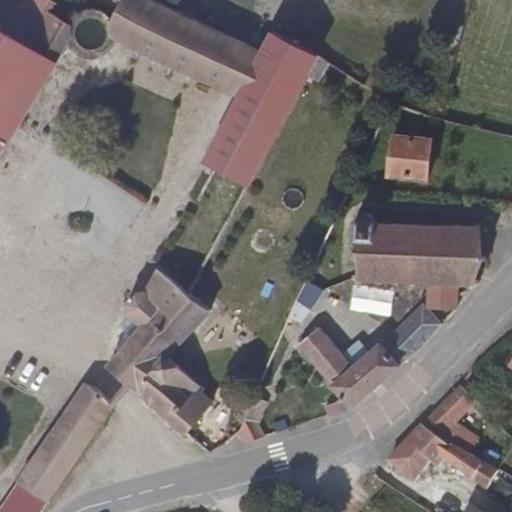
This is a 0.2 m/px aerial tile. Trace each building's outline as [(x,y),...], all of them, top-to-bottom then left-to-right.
[(0,0),(0,96),(53,4),(51,0),(0,0)] [(51,0),(53,4),(64,14),(75,17),(87,16),(98,9),(104,1),(103,0),(51,0)] [(103,0),(104,1),(215,67),(245,17),(216,0),(103,0)] [(248,180),(323,45),(274,17),(267,29),(238,81),(198,150),(248,180)] [(215,67),(238,81),(267,29),(245,17),(215,67)] [(428,179),(433,141),(394,138),(391,176),(428,179)] [(426,308),(452,309),(454,281),(471,282),(490,253),(476,228),(477,223),(473,223),(473,219),(468,219),(467,222),(462,222),(462,219),(456,218),(455,221),(446,221),(446,218),(438,217),(438,220),(423,219),(423,216),(415,215),(415,219),(402,219),(402,215),(395,215),(394,218),(387,218),(387,214),(384,214),(384,207),(367,206),(367,212),(362,212),(361,217),(356,217),(355,223),(357,223),(355,276),(357,279),(357,281),(364,281),(364,278),(393,279),(393,282),(399,283),(399,279),(410,279),(410,283),(417,283),(417,280),(428,280),(426,308)] [(107,372),(127,390),(180,434),(202,404),(192,395),(197,387),(181,373),(224,315),(205,301),(166,275),(153,297),(139,297),(127,317),(129,322),(119,337),(128,344),(107,372)] [(327,291),(310,280),(288,322),(298,327),(305,314),(314,318),(327,291)] [(392,347),(406,363),(430,342),(445,328),(426,308),(392,347)] [(351,393),(361,404),(379,388),(406,363),(392,347),(389,344),(366,365),(329,323),(307,343),(351,393)] [(11,481),(44,505),(110,402),(101,390),(78,377),(11,481)] [(263,380),(259,388),(267,393),(271,383),(263,380)] [(259,388),(251,402),(259,419),(271,395),(267,393),(259,388)] [(335,398),(338,410),(361,404),(351,393),(335,398)] [(473,406),(458,393),(426,430),(445,440),(473,406)] [(251,402),(241,423),(250,443),(268,439),(259,419),(251,402)] [(445,440),(426,430),(394,467),(422,485),(439,464),(460,476),(464,471),(499,490),(508,476),(496,469),(445,440)] [(0,498),(0,511),(39,511),(44,505),(11,481),(0,498)]
